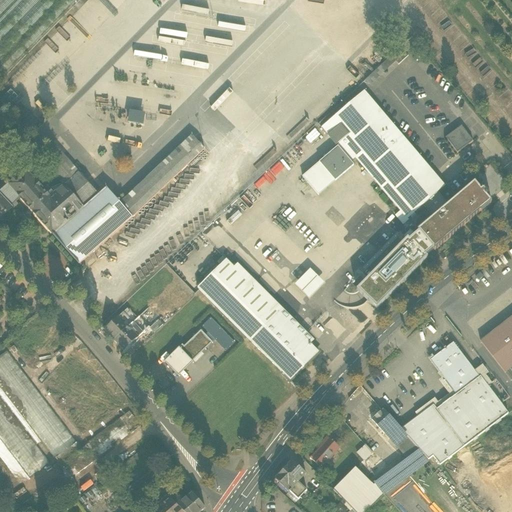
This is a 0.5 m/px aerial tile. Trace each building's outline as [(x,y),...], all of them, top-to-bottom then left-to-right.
[(0,0),(0,19),(18,0),(21,0),(0,22),(0,80),(0,81),(78,0),(0,0)] [(355,99),(364,109),(411,66),(400,54),(354,98),(355,99)] [(364,109),(355,99),(328,123),(404,210),(401,213),(411,223),(416,218),(414,216),(415,214),(407,205),(431,186),(364,109)] [(128,111),(127,123),(143,124),(144,112),(128,111)] [(445,139),(457,153),(472,141),(461,127),(445,139)] [(124,205),(195,139),(191,135),(120,200),(124,205)] [(195,139),(124,205),(132,214),(204,149),(195,139)] [(36,155),(63,184),(78,170),(51,141),(36,155)] [(319,163),(335,181),(353,166),(350,162),(350,163),(350,162),(337,147),(319,163)] [(318,196),(335,181),(319,163),(302,177),(318,196)] [(19,175),(28,185),(34,179),(37,182),(41,178),(29,166),(19,175)] [(34,211),(54,233),(98,192),(78,170),(63,184),(54,192),(50,196),(34,211)] [(11,180),(13,181),(19,175),(16,171),(9,177),(12,179),(11,180)] [(43,189),(37,182),(34,179),(28,185),(19,175),(13,181),(14,183),(11,186),(9,184),(7,181),(0,188),(2,190),(0,192),(0,217),(1,218),(11,209),(17,204),(15,202),(20,197),(34,212),(34,211),(50,196),(43,189)] [(284,251),(314,220),(297,203),(271,177),(240,209),(284,251)] [(297,203),(314,220),(339,195),(322,177),(297,203)] [(491,202),(486,196),(479,188),(474,182),(448,205),(432,218),(417,231),(418,232),(433,250),(434,251),(480,212),(481,213),(491,204),(491,203),(491,202)] [(43,189),(50,196),(54,192),(47,185),(43,189)] [(80,262),(132,214),(124,205),(120,200),(106,185),(98,192),(54,233),(54,234),(80,262)] [(481,186),(479,188),(486,196),(488,195),(488,191),(485,187),(481,186)] [(448,205),(438,193),(422,206),(432,218),(448,205)] [(314,220),(284,251),(299,266),(329,235),(314,220)] [(426,256),(433,250),(418,232),(414,236),(409,240),(426,256)] [(426,256),(409,240),(407,238),(356,290),(376,310),(427,258),(426,256)] [(176,267),(197,288),(225,260),(204,239),(176,267)] [(58,256),(53,260),(49,256),(44,261),(57,275),(54,277),(60,283),(72,271),(58,256)] [(197,288),(266,357),(294,329),(241,276),(225,260),(197,288)] [(324,284),(310,270),(295,285),(309,299),(324,284)] [(294,329),(310,345),(313,341),(244,272),(241,276),(294,329)] [(123,313),(128,319),(133,314),(128,309),(123,313)] [(105,331),(114,341),(133,323),(128,319),(123,313),(105,331)] [(511,382),(511,380),(511,317),(480,342),(511,382)] [(234,343),(210,318),(202,327),(208,333),(205,336),(212,343),(215,340),(225,352),(234,343)] [(149,328),(154,333),(162,325),(158,320),(149,328)] [(137,328),(133,323),(114,341),(124,351),(139,337),(133,332),(137,328)] [(310,345),(294,329),(266,357),(289,380),(317,352),(310,345)] [(179,348),(192,362),(212,343),(205,336),(201,331),(184,347),(182,345),(179,348)] [(453,343),(453,344),(452,343),(447,346),(448,347),(430,361),(442,378),(456,395),(436,410),(433,406),(418,417),(400,430),(428,460),(433,457),(439,465),(508,414),(480,377),(479,378),(453,343)] [(192,362),(179,348),(164,362),(178,377),(193,363),(192,362)] [(0,357),(0,386),(55,459),(76,443),(7,352),(0,357)] [(456,395),(442,378),(438,381),(449,394),(437,403),(434,399),(415,413),(418,417),(433,406),(436,410),(456,395)] [(0,439),(29,478),(48,463),(0,398),(0,439)] [(384,433),(395,424),(383,410),(372,420),(384,433)] [(81,449),(91,463),(136,429),(124,412),(79,447),(81,449)] [(400,430),(395,424),(384,433),(408,460),(384,478),(374,485),(384,495),(428,462),(400,430)] [(339,449),(338,448),(334,444),(327,438),(318,448),(319,450),(312,458),(311,457),(309,459),(311,460),(312,459),(326,472),(332,466),(327,461),(339,449)] [(79,447),(76,443),(55,459),(60,465),(81,449),(79,447)] [(357,452),(365,461),(373,453),(365,445),(357,452)] [(91,463),(81,449),(60,465),(70,479),(91,463)] [(289,493),(289,492),(298,483),(298,482),(300,480),(306,475),(292,461),(275,480),(289,493)] [(374,486),(355,468),(333,490),(354,511),(367,511),(384,495),(374,485),(374,486)] [(307,491),(298,483),(289,492),(298,500),(307,491)] [(130,496),(139,508),(149,501),(140,489),(130,496)] [(193,494),(184,502),(178,507),(182,511),(201,511),(205,509),(193,494)] [(182,511),(178,507),(184,502),(178,495),(171,502),(169,500),(163,505),(162,503),(155,508),(154,511),(182,511)]
